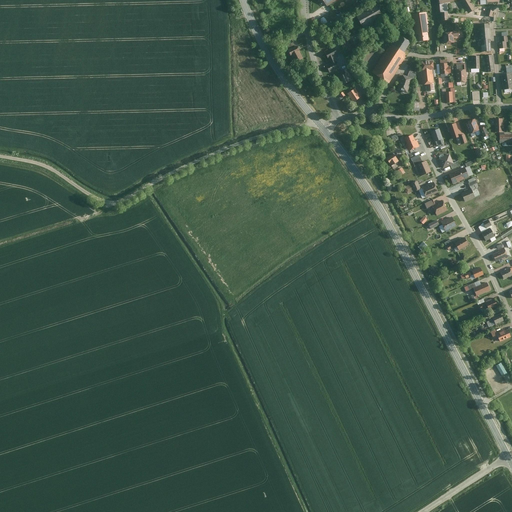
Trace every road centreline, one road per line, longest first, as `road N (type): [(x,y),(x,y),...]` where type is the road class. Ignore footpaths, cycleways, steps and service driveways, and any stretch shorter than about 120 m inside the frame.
road 1 (tertiary): [(321,126),(383,215),(507,458)]
road 2 (unclassified): [(321,126),(263,133),(115,203),(37,162),(0,155)]
road 3 (residential): [(415,118),(511,317)]
road 4 (tertiary): [(242,0),(275,65),(321,126)]
road 5 (residential): [(305,0),(310,47),(340,118)]
